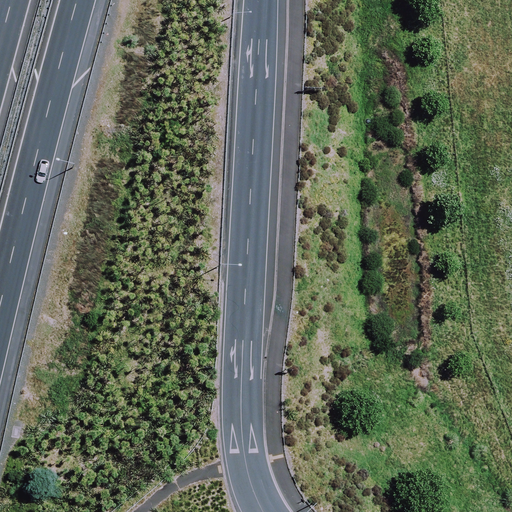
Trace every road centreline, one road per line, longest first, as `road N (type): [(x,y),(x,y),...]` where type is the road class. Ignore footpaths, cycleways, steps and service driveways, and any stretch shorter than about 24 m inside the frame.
road 1 (motorway): [(262,0),(238,420),(265,511)]
road 2 (motorway): [(83,0),(0,308)]
